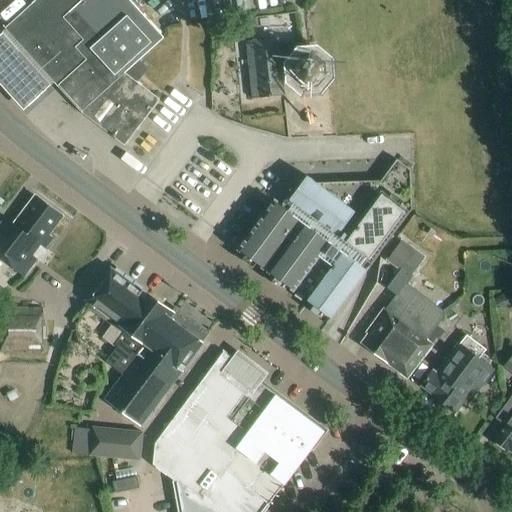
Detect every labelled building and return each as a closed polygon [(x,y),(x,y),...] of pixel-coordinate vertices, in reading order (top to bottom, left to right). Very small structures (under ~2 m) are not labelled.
[(64,7),(71,0),(38,0),(6,30),(53,81),(87,50),(74,37),(83,28),(64,7)] [(102,94),(138,62),(165,38),(130,0),(71,0),(64,7),(83,28),(74,37),(87,50),(53,81),(82,113),(102,94)] [(238,37),(257,34),(256,19),(236,21),(238,37)] [(230,23),(214,24),(215,40),(232,39),(230,23)] [(53,81),(6,30),(0,34),(0,82),(24,109),(53,81)] [(320,88),(328,79),(326,66),(315,56),(304,57),(298,66),(282,67),(280,40),(249,43),(256,100),(285,98),(284,83),(299,82),(306,89),(320,88)] [(102,94),(82,113),(103,129),(125,146),(160,100),(138,83),(148,70),(138,62),(102,94)] [(317,184),(308,177),(290,201),(295,204),(289,213),(276,203),(240,251),(264,269),(265,268),(271,272),(270,273),(294,291),(295,289),(297,291),(297,292),(307,299),(309,300),(308,302),(332,319),(413,211),(411,171),(398,161),(382,182),(317,184)] [(62,217),(37,197),(14,224),(2,215),(0,217),(0,259),(25,277),(54,240),(49,236),(62,217)] [(411,278),(426,259),(403,242),(388,261),(411,278)] [(118,350),(112,358),(110,360),(127,373),(107,401),(141,426),(210,333),(175,307),(172,312),(112,267),(87,301),(90,309),(113,326),(104,339),(109,343),(118,350)] [(408,378),(432,346),(427,341),(444,318),(443,312),(406,285),(369,336),(371,337),(365,346),(389,364),(408,378)] [(0,309),(0,352),(46,352),(47,324),(44,323),(44,312),(43,312),(42,308),(0,309)] [(435,373),(434,372),(422,387),(433,396),(432,397),(455,414),(464,403),(467,406),(493,373),(478,361),(485,352),(466,336),(459,346),(458,345),(435,373)] [(164,433),(155,445),(154,466),(178,483),(183,511),(262,511),(269,504),(269,505),(285,484),(284,483),(324,431),(259,382),(264,375),(239,355),(235,360),(224,352),(180,411),(175,412),(176,417),(169,427),(164,428),(164,433)] [(511,398),(499,416),(509,423),(496,440),(511,452),(511,398)] [(92,427),(92,430),(75,428),(72,454),(141,461),(144,432),(92,427)] [(0,511),(44,511),(51,492),(49,491),(7,477),(0,497),(0,511)] [(136,479),(112,483),(113,494),(138,489),(136,479)]
